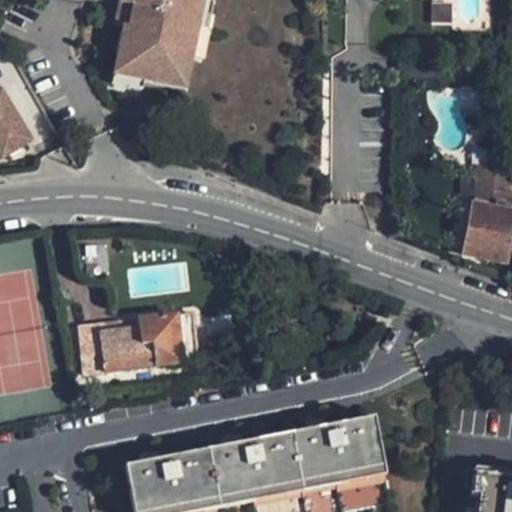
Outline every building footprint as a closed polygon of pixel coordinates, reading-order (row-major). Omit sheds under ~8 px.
[(119,29),(108,80),(141,86),(184,95),(190,63),(202,4),(198,3),(198,0),(115,0),(114,7),(129,10),(125,30),(119,29)] [(199,65),(211,5),(202,4),(190,63),(199,65)] [(434,6),(434,26),(454,26),(454,6),(434,6)] [(114,7),(111,27),(119,29),(125,30),(129,10),(114,7)] [(107,86),(140,93),(141,86),(108,80),(107,86)] [(0,161),(30,143),(0,92),(0,161)] [(123,149),(133,162),(145,153),(134,140),(123,149)] [(474,202),(473,207),(511,214),(511,210),(509,170),(475,169),(474,202)] [(511,240),(511,214),(473,207),(463,256),(507,265),(511,240)] [(208,262),(189,265),(193,296),(213,293),(208,262)] [(103,374),(154,367),(180,364),(198,362),(191,313),(173,315),(171,299),(146,303),(148,318),(138,319),(139,330),(97,335),(79,337),(84,376),(103,374)] [(372,420),(124,469),(132,511),(158,511),(381,469),(372,420)] [(474,511),(511,511),(511,481),(469,476),(467,497),(476,498),(474,511)]
